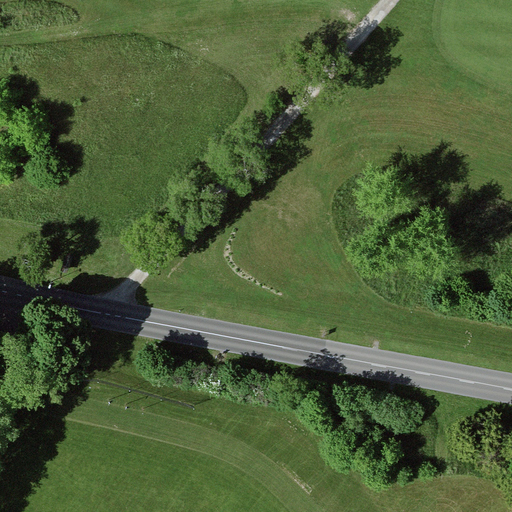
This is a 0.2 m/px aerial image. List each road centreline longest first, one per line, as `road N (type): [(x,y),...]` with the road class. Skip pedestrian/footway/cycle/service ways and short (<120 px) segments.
road 1 (secondary): [(511,389),(24,294)]
road 2 (unknown): [(112,314),(383,0)]
